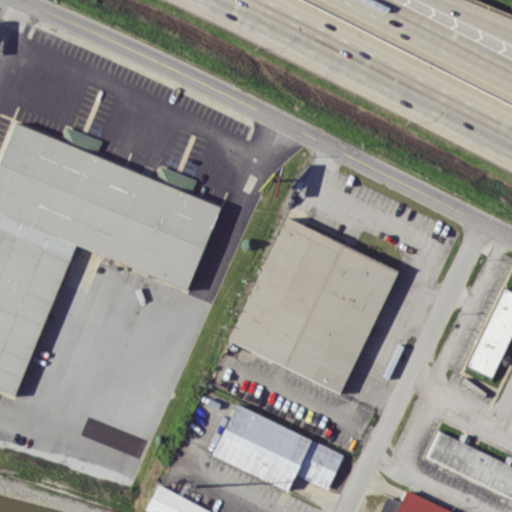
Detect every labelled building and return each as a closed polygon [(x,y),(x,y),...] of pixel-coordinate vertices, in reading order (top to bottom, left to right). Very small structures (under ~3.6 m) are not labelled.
[(70,245),(188,287),(217,204),(190,194),(196,178),(159,165),(155,177),(95,156),(101,139),(65,126),(60,138),(10,121),(0,149),(0,387),(18,394),(70,245)] [(342,391),(396,266),(281,217),(228,343),(342,391)] [(492,376),(509,334),(511,335),(511,334),(511,291),(501,286),(468,366),(492,376)] [(211,455),(288,488),(294,474),(327,488),(343,451),(233,404),(211,455)] [(425,456),(511,496),(511,464),(436,430),(425,456)] [(143,511),(145,511),(210,511),(155,486),(143,511)] [(454,511),(404,490),(400,501),(386,494),(377,511),(454,511)]
